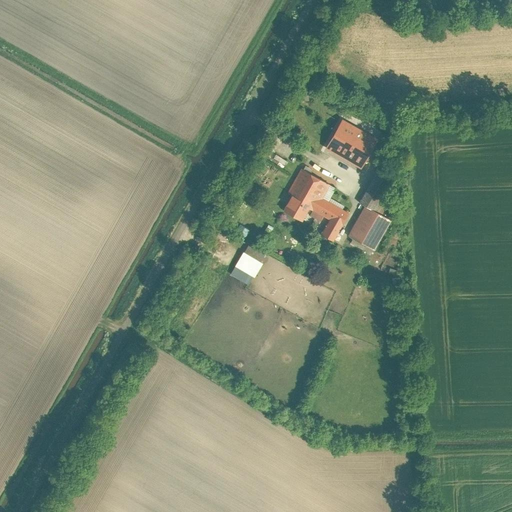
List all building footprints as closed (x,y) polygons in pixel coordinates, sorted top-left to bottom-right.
[(446,7),(446,0),(408,0),(409,9),(446,7)] [(497,0),(474,0),(463,1),(464,10),(498,7),(497,0)] [(379,141),(343,120),(326,151),(362,171),(379,141)] [(332,186),(299,168),(285,194),(291,197),(282,213),(301,223),(308,210),(313,212),(310,217),(325,226),(319,237),(333,244),(350,214),(324,200),(332,186)] [(359,204),(364,207),(380,215),(396,183),(375,173),(359,204)] [(380,215),(364,207),(348,237),(376,252),(392,221),(380,215)] [(245,240),(250,229),(239,224),(234,234),(245,240)] [(230,274),(249,285),(263,262),(243,251),(230,274)]
